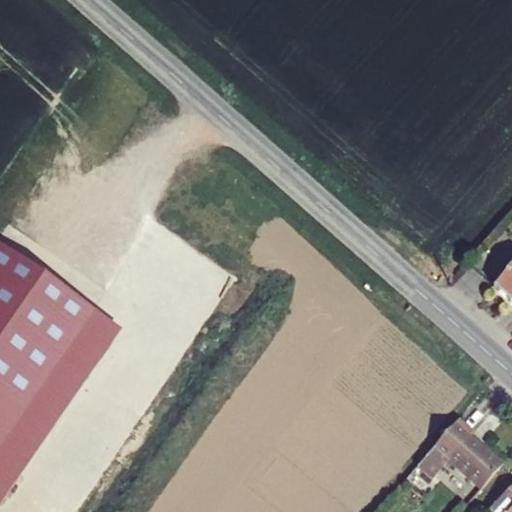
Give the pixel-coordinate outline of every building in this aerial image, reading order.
[(0,448),(93,313),(0,248),(0,448)] [(511,288),(503,298),(511,305),(511,288)] [(0,506),(120,332),(93,313),(0,448),(0,506)] [(461,423),(436,452),(486,495),(506,473),(472,445),(479,438),(461,423)] [(511,511),(511,501),(501,511),(511,511)]
